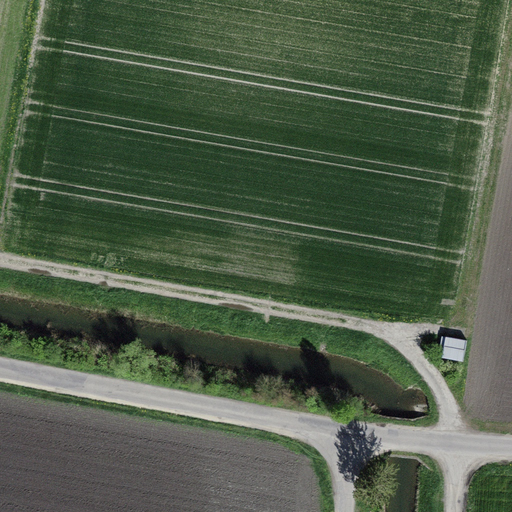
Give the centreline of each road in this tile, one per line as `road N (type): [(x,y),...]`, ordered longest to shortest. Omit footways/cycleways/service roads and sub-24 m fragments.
road 1 (track): [(0,261),(391,334),(435,379),(456,445)]
road 2 (unclassified): [(511,449),(338,433),(0,369)]
road 3 (track): [(0,170),(32,0)]
